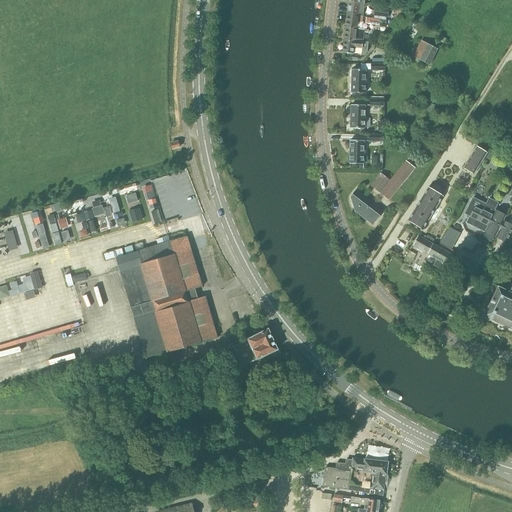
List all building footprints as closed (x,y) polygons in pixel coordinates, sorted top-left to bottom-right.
[(348,3),(346,16),(357,17),(362,18),(364,5),(359,5),(348,3)] [(375,6),(373,15),(388,16),(389,8),(375,6)] [(357,17),(346,16),(343,42),(368,45),(368,43),(363,42),(364,32),(366,32),(366,33),(368,33),(368,30),(356,28),(357,22),(361,22),(362,18),(357,17)] [(343,42),(342,53),(353,54),(354,48),(362,49),(361,55),(364,56),(367,52),(368,45),(343,42)] [(437,50),(422,42),(413,58),(428,66),(437,50)] [(366,70),(352,69),(351,93),(365,93),(366,70)] [(365,105),(351,105),(350,128),(364,129),(365,105)] [(363,141),(350,141),(349,164),(363,164),(363,141)] [(473,174),(487,151),(476,145),(462,167),(473,174)] [(380,174),(370,185),(388,200),(419,162),(410,155),(389,180),(380,174)] [(427,188),(407,221),(421,230),(441,197),(439,195),(440,193),(440,190),(439,188),(436,186),(433,186),(431,187),(429,189),(427,188)] [(354,213),(372,226),(383,211),(378,207),(379,205),(376,203),(375,205),(363,196),(365,194),(362,192),(361,194),(355,190),(350,196),(350,198),(354,213)] [(466,223),(484,232),(493,216),(491,215),(492,213),(488,211),(486,212),(474,206),(466,223)] [(496,210),(493,216),(484,232),(495,238),(507,215),(496,210)] [(508,224),(503,222),(495,238),(505,243),(511,229),(511,219),(510,219),(508,224)] [(417,236),(411,246),(434,259),(431,265),(441,270),(443,264),(446,265),(452,255),(417,236)] [(116,258),(145,359),(168,352),(168,353),(200,343),(217,338),(217,337),(212,339),(201,299),(205,298),(205,297),(197,299),(195,290),(202,288),(202,287),(198,288),(187,252),(192,251),(191,250),(190,250),(187,237),(116,258)] [(414,254),(408,250),(403,261),(409,264),(414,254)] [(511,258),(511,252),(507,250),(501,261),(509,265),(511,258)] [(466,264),(460,261),(455,271),(462,274),(466,264)] [(492,268),(482,264),(478,271),(489,276),(492,268)] [(489,276),(478,271),(475,279),(486,283),(489,276)] [(511,329),(511,285),(508,293),(498,288),(485,316),(511,329)] [(268,329),(233,347),(243,366),(271,352),(273,356),(281,352),(279,349),(278,350),(268,329)] [(335,469),(325,467),(322,486),(370,493),(371,488),(384,490),(388,462),(352,458),(351,463),(347,462),(347,464),(336,463),(335,469)] [(342,495),(334,494),(333,502),(342,503),(342,498),(351,499),(350,502),(359,504),(358,509),(377,511),(379,509),(379,505),(378,504),(379,501),(343,496),(343,497),(342,497),(342,495)]
